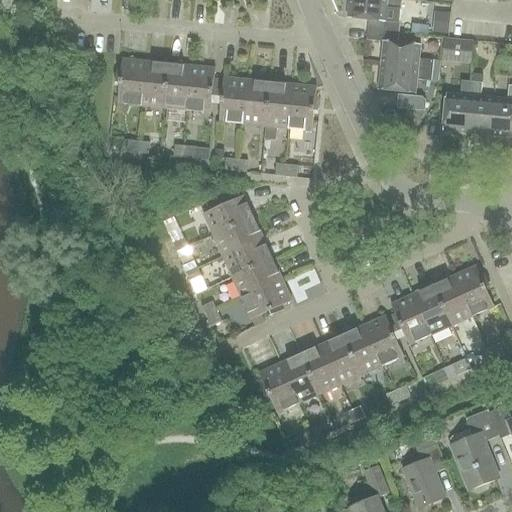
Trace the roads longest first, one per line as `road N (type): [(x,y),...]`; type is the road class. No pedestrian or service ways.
road 1 (residential): [(67,17),(279,39),(316,27)]
road 2 (residential): [(334,303),(290,213),(385,169)]
road 3 (residential): [(334,303),(505,215)]
road 4 (residential): [(385,169),(316,27)]
